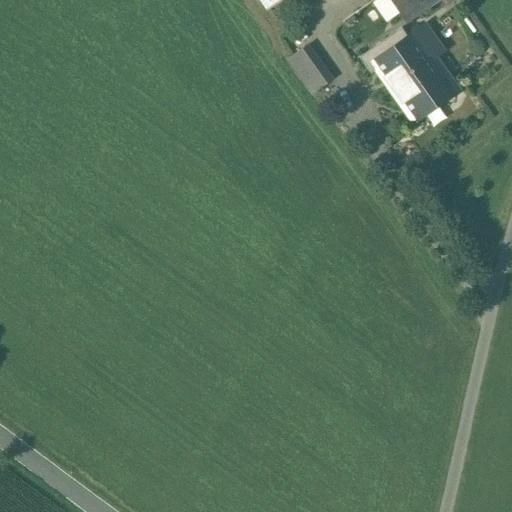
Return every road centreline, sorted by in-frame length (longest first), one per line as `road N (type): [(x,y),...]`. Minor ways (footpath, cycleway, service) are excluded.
road 1 (unclassified): [(451,511),(511,234)]
road 2 (secondary): [(98,511),(0,438)]
